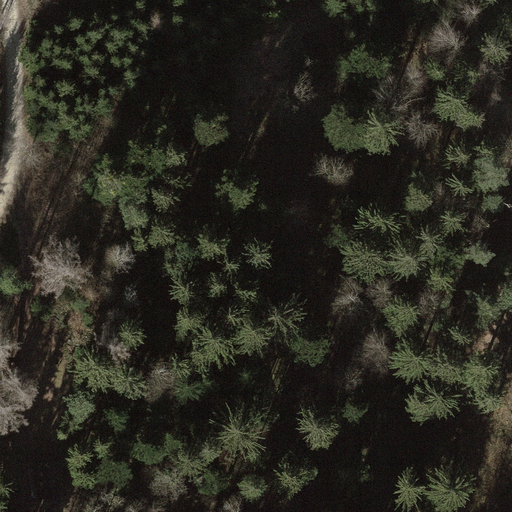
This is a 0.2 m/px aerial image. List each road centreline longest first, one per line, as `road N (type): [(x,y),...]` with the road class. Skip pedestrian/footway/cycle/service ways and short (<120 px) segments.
road 1 (track): [(42,451),(34,254),(16,148)]
road 2 (track): [(13,0),(16,148),(0,207)]
